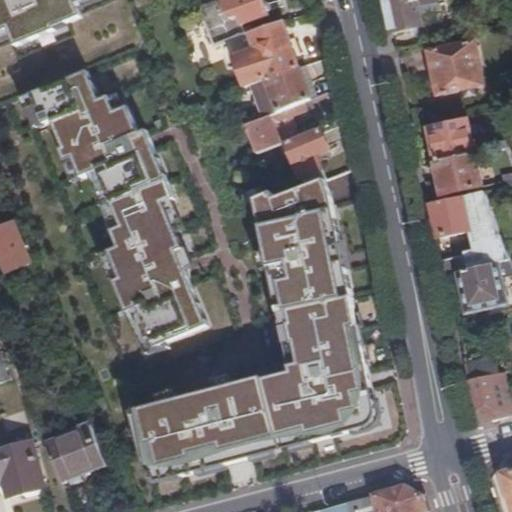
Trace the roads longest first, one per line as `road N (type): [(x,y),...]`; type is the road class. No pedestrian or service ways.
road 1 (tertiary): [(448,455),(350,0)]
road 2 (residential): [(228,511),(448,455)]
